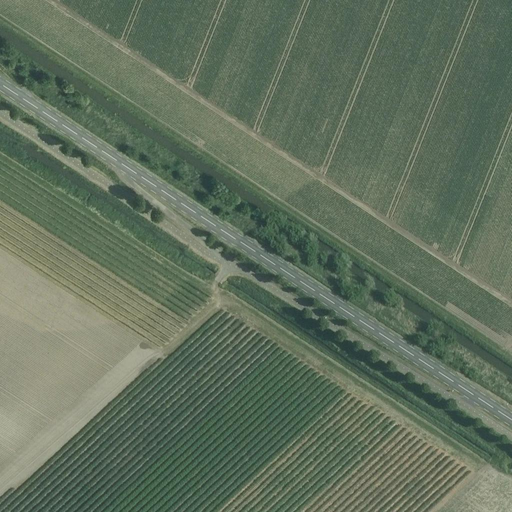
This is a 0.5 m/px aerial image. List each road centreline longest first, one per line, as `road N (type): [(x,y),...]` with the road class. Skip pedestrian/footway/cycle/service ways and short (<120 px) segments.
road 1 (secondary): [(511,420),(0,83)]
road 2 (track): [(0,476),(218,282)]
